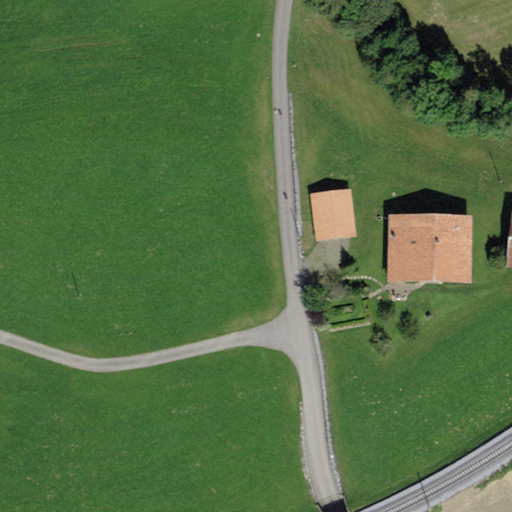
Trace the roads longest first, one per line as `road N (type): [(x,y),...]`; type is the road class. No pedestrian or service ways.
road 1 (track): [(0,339),(85,367),(306,334)]
road 2 (unknown): [(511,441),(396,511)]
